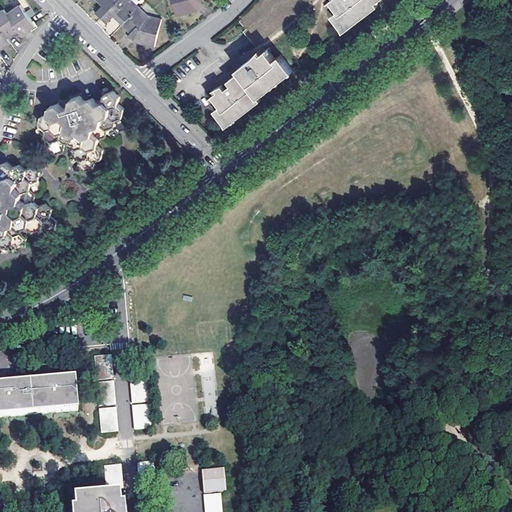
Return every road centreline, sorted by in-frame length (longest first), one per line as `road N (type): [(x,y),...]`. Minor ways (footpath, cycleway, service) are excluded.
road 1 (residential): [(223,169),(447,0)]
road 2 (residential): [(105,262),(116,280),(137,511)]
road 3 (residential): [(105,262),(223,169)]
road 4 (residential): [(243,0),(137,83)]
road 5 (residential): [(67,9),(28,56),(0,117)]
road 6 (residential): [(223,169),(137,83)]
road 7 (residential): [(0,322),(105,262)]
